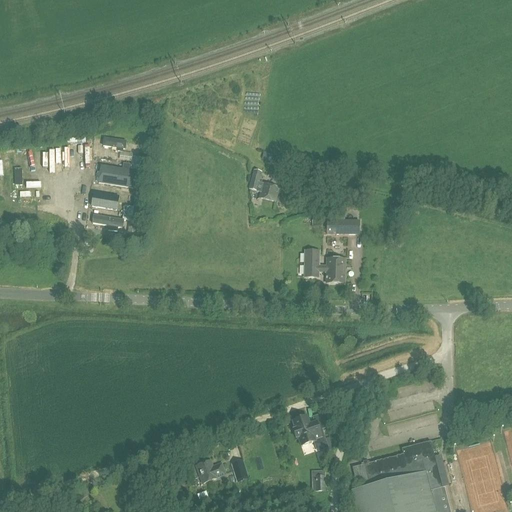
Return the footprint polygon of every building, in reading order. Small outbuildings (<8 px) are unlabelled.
[(88,140),(87,133),(80,134),(80,141),(88,140)] [(125,142),(104,139),(102,149),(117,151),(116,154),(123,155),(123,152),(125,152),(127,142),(125,142)] [(131,163),(142,165),(143,158),(132,156),(131,163)] [(142,165),(131,163),(130,170),(137,171),(141,172),(142,166),(142,165)] [(141,172),(137,171),(134,189),(136,189),(134,207),(141,208),(143,193),(143,190),(146,167),(143,166),(142,166),(141,172)] [(136,173),(100,168),(97,186),(133,192),(136,173)] [(65,170),(66,189),(77,189),(77,170),(65,170)] [(279,188),(263,184),(263,183),(260,182),(262,172),(254,170),(249,190),(260,193),(259,199),(276,203),(279,188)] [(40,180),(40,172),(25,173),(25,183),(34,183),(34,180),(40,180)] [(41,195),(41,185),(22,184),(21,195),(41,195)] [(347,189),(328,195),(329,199),(331,207),(350,202),(349,195),(347,189)] [(120,199),(94,194),(92,208),(117,212),(120,199)] [(305,212),(325,208),(324,201),(319,202),(319,200),(302,203),(305,212)] [(124,206),(123,213),(132,215),(133,213),(140,214),(141,208),(134,207),(124,206)] [(132,215),(123,213),(122,220),(131,221),(135,222),(139,222),(140,216),(138,215),(132,215)] [(359,222),(345,222),(345,214),(328,213),(328,222),(327,222),(327,235),(359,235),(359,222)] [(124,221),(94,216),(92,226),(123,231),(124,221)] [(319,252),(305,252),(304,278),(318,279),(318,273),(326,274),(326,284),(344,285),(345,261),(327,260),(326,267),(319,267),(319,252)] [(307,418),(293,422),(295,430),(293,431),(296,439),(298,439),(301,447),(315,442),(315,445),(323,442),(316,423),(309,425),(307,418)] [(436,511),(431,491),(442,488),(431,442),(401,449),(403,455),(352,468),(355,478),(361,477),(364,488),(357,489),(351,491),(356,511),(436,511)] [(231,464),(237,483),(249,479),(243,460),(231,464)] [(210,462),(196,467),(203,484),(216,479),(216,478),(224,475),(221,465),(214,468),(212,467),(210,462)] [(314,477),(315,493),(326,493),(326,477),(314,477)] [(210,495),(202,498),(205,507),(213,503),(210,495)]
